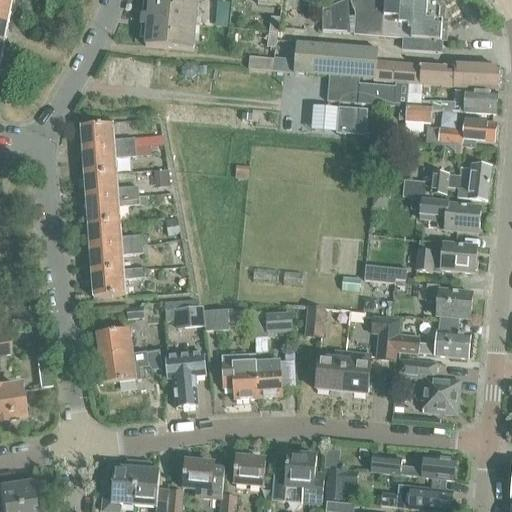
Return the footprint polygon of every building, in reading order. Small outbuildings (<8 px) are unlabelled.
[(0,0),(0,17),(10,20),(14,1),(14,0),(0,0)] [(142,22),(172,25),(174,0),(150,0),(149,17),(142,16),(142,22)] [(187,0),(174,0),(172,25),(196,28),(199,1),(187,0)] [(282,9),(282,0),(257,0),(257,6),(282,9)] [(306,0),(304,1),(311,12),(318,8),(313,0),(306,0)] [(439,12),(429,0),(349,0),(354,16),(353,36),(447,44),(448,22),(439,21),(439,12)] [(350,36),(346,1),(322,11),(322,34),(350,36)] [(0,42),(5,44),(10,20),(0,17),(0,42)] [(271,19),(269,34),(278,35),(280,20),(271,19)] [(172,25),(142,22),(141,28),(148,29),(146,49),(169,51),(172,25)] [(193,54),(196,28),(172,25),(169,51),(193,54)] [(278,35),(269,34),(267,49),(276,50),(278,35)] [(420,86),(423,86),(452,89),(452,87),(498,91),(500,70),(467,67),(467,75),(454,74),(454,70),(376,63),(377,49),(297,42),(294,74),(330,77),(360,79),(420,85),(420,86)] [(249,73),(271,75),(274,61),(250,59),(249,73)] [(274,61),(271,75),(280,75),(282,61),(274,60),(274,61)] [(185,79),(192,80),(197,76),(197,70),(194,66),(186,65),(182,68),(181,74),(185,79)] [(394,106),(406,107),(408,91),(396,90),(396,88),(359,85),(360,79),(330,77),(328,103),(358,106),(394,109),(394,106)] [(421,108),(423,86),(420,86),(408,85),(408,91),(406,107),(421,108)] [(432,110),(431,113),(496,117),(498,95),(455,92),(454,105),(432,103),(432,110)] [(406,124),(430,126),(431,113),(432,110),(407,107),(407,109),(400,109),(400,115),(399,121),(406,122),(406,124)] [(366,125),(367,112),(339,110),(338,109),(336,135),(357,137),(358,125),(366,125)] [(464,133),(428,130),(427,145),(441,147),(441,144),(463,146),(462,148),(476,149),(477,143),(495,144),(497,125),(465,123),(464,133)] [(113,127),(80,129),(82,154),(135,150),(135,141),(114,142),(113,127)] [(135,150),(82,154),(84,178),(117,176),(116,161),(136,159),(135,150)] [(248,182),(249,169),(236,168),(235,180),(248,182)] [(431,174),(430,182),(425,185),(404,182),(402,200),(413,201),(431,203),(432,197),(447,198),(448,191),(460,192),(460,201),(489,204),(492,170),(472,168),(472,174),(462,173),(462,178),(449,177),(449,176),(431,174)] [(117,176),(84,178),(86,202),(139,199),(138,189),(118,191),(117,176)] [(390,197),(390,195),(391,183),(376,182),(374,196),(387,197),(390,197)] [(139,199),(86,202),(87,227),(120,224),(119,209),(140,208),(139,199)] [(478,238),(481,211),(448,207),(448,205),(431,203),(413,201),(412,211),(420,212),(419,222),(439,224),(440,219),(447,220),(445,234),(478,238)] [(181,236),(177,220),(166,222),(169,238),(181,236)] [(120,224),(87,227),(89,251),(142,247),(142,238),(122,239),(120,224)] [(421,245),(417,275),(434,276),(434,272),(442,273),(442,274),(475,278),(478,251),(421,245)] [(142,247),(89,251),(91,275),(124,272),(123,258),(143,256),(142,247)] [(395,286),(395,281),(406,282),(407,271),(382,269),(380,284),(395,286)] [(91,275),(93,300),(126,297),(125,282),(145,280),(144,271),(124,272),(91,275)] [(343,279),(341,292),(359,293),(360,280),(343,279)] [(437,320),(470,324),(473,297),(440,293),(441,290),(428,289),(426,305),(438,307),(437,320)] [(166,314),(176,313),(196,311),(195,303),(165,305),(166,314)] [(322,341),(326,311),(307,309),(304,339),(322,341)] [(128,321),(143,320),(143,310),(127,311),(128,321)] [(166,314),(167,324),(176,323),(177,331),(203,329),(204,329),(202,313),(202,311),(196,311),(176,313),(166,314)] [(204,329),(203,329),(204,334),(228,333),(227,312),(202,313),(204,329)] [(267,336),(291,334),(291,317),(266,317),(266,318),(255,318),(255,340),(268,340),(267,336)] [(373,319),(371,337),(378,338),(375,363),(396,365),(397,355),(399,355),(400,337),(399,337),(401,322),(373,319)] [(420,339),(400,337),(399,355),(470,362),(472,338),(457,337),(458,327),(439,325),(438,334),(437,334),(435,348),(421,347),(422,342),(420,342),(420,339)] [(100,361),(133,357),(130,333),(96,337),(100,361)] [(0,358),(11,357),(8,335),(0,336),(0,358)] [(133,357),(100,361),(96,362),(100,387),(141,381),(139,366),(146,365),(152,372),(162,371),(160,353),(133,357)] [(319,361),(315,394),(341,397),(346,357),(336,355),(335,363),(319,361)] [(341,397),(367,400),(371,367),(356,365),(357,358),(346,357),(341,397)] [(36,359),(39,389),(51,388),(47,358),(36,359)] [(234,405),(259,404),(257,374),(257,368),(256,368),(256,359),(221,361),(223,395),(234,394),(234,405)] [(169,386),(173,386),(176,413),(198,411),(195,380),(206,379),(204,360),(167,363),(169,386)] [(397,369),(396,377),(423,381),(421,403),(424,404),(423,414),(457,417),(461,383),(435,381),(436,366),(398,362),(398,365),(397,369)] [(257,368),(257,374),(259,404),(282,402),(280,367),(257,368)] [(18,387),(0,389),(0,423),(22,420),(18,387)] [(441,422),(392,417),(392,421),(440,426),(441,422)] [(326,468),(338,469),(339,451),(327,450),(326,468)] [(274,471),(271,502),(285,503),(286,490),(304,491),(303,504),(303,507),(323,508),(324,490),(314,489),(314,485),(315,475),(317,458),(290,456),(288,472),(274,471)] [(414,479),(435,481),(443,482),(454,483),(456,461),(422,458),(420,470),(401,468),(402,462),(375,458),(373,475),(400,478),(414,479)] [(266,463),(238,460),(235,486),(263,489),(266,463)] [(214,467),(187,464),(184,491),(198,493),(197,501),(221,503),(222,498),(223,484),(212,483),(214,467)] [(121,511),(122,508),(135,509),(139,465),(135,465),(134,472),(115,470),(113,486),(104,485),(101,511),(121,511)] [(159,493),(161,474),(142,473),(143,466),(139,465),(135,509),(157,511),(168,511),(170,494),(159,493)] [(344,503),(345,488),(358,489),(359,473),(327,471),(325,502),(344,503)] [(380,509),(413,511),(451,511),(453,495),(442,494),(443,482),(435,481),(433,493),(412,491),(411,499),(382,496),(380,509)] [(33,511),(30,484),(13,487),(17,511),(33,511)] [(17,511),(13,487),(0,488),(0,511),(17,511)] [(181,511),(183,496),(170,494),(168,511),(181,511)] [(222,498),(221,503),(220,511),(235,511),(237,499),(222,498)] [(349,511),(350,506),(325,503),(324,511),(349,511)]
